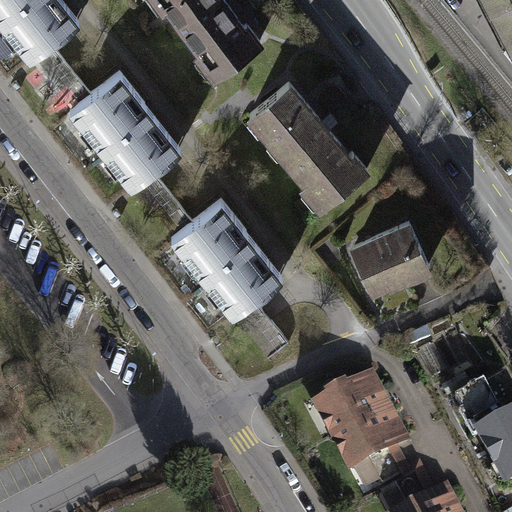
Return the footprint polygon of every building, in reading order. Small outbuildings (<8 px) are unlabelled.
[(66,0),(0,0),(0,22),(32,62),(83,21),(66,0)] [(230,0),(153,0),(165,15),(168,13),(199,54),(196,56),(216,82),(268,43),(252,23),(250,25),(230,0)] [(511,0),(480,0),(511,61),(511,0)] [(71,107),(91,91),(58,51),(39,68),(71,107)] [(122,70),(71,111),(134,189),(185,149),(122,70)] [(288,81),(243,118),(300,187),(298,189),(318,214),(369,171),(353,152),(350,154),(288,81)] [(137,203),(173,235),(192,214),(156,182),(137,203)] [(224,198),(173,239),(236,318),(287,277),(224,198)] [(409,221),(350,247),(372,296),(388,288),(390,292),(432,272),(409,221)] [(511,375),(507,365),(457,392),(464,406),(461,408),(475,435),(478,433),(506,485),(511,481),(511,375)] [(374,367),(312,400),(349,471),(356,468),(399,445),(412,439),(374,367)] [(399,445),(356,468),(366,490),(401,473),(403,477),(409,464),(399,445)] [(396,481),(408,502),(435,488),(420,459),(409,464),(403,477),(396,481)] [(408,502),(388,511),(465,511),(449,480),(435,488),(408,502)]
